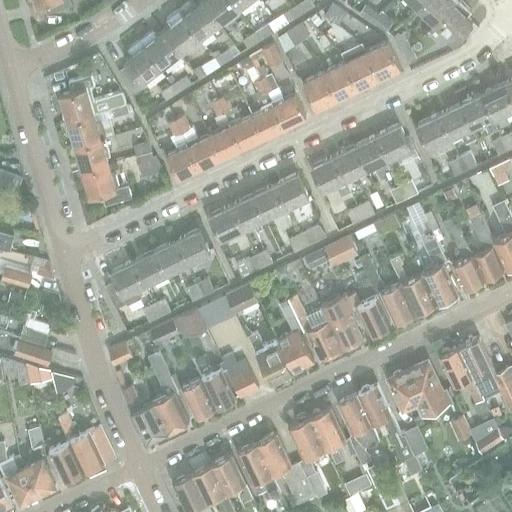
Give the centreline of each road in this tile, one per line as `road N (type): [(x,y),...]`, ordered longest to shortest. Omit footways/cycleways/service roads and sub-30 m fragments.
road 1 (residential): [(511,31),(66,250)]
road 2 (residential): [(137,465),(511,289)]
road 3 (residential): [(137,465),(105,394),(66,250)]
road 4 (residential): [(66,250),(10,68)]
road 5 (residential): [(10,68),(88,38),(145,0)]
